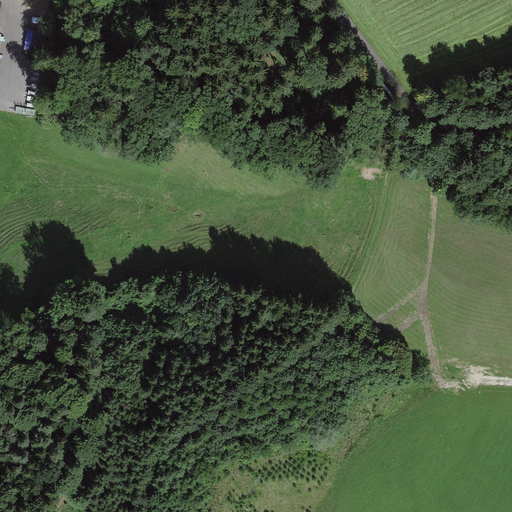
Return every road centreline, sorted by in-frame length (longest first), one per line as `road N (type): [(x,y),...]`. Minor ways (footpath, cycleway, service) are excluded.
road 1 (track): [(268,458),(352,439),(511,384)]
road 2 (unclassified): [(324,0),(432,120),(511,120)]
